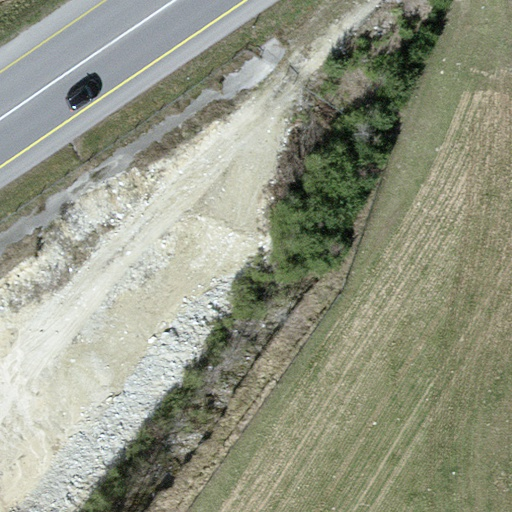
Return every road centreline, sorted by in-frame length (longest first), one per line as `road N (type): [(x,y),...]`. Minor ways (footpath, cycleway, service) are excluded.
road 1 (motorway): [(63,511),(511,51)]
road 2 (motorway): [(405,0),(0,392)]
road 3 (primary): [(175,0),(0,119)]
road 4 (track): [(0,218),(167,98)]
